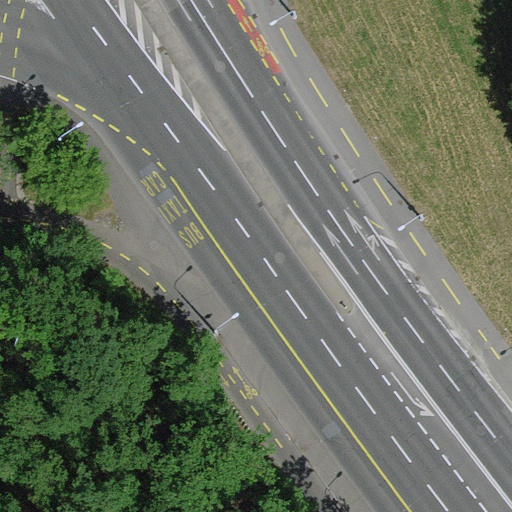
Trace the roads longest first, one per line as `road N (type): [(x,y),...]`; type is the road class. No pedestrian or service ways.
road 1 (primary): [(146,97),(253,239),(369,339)]
road 2 (primary): [(369,339),(335,213),(262,92)]
road 3 (primary): [(499,511),(369,339)]
road 4 (motorway): [(0,28),(146,97)]
